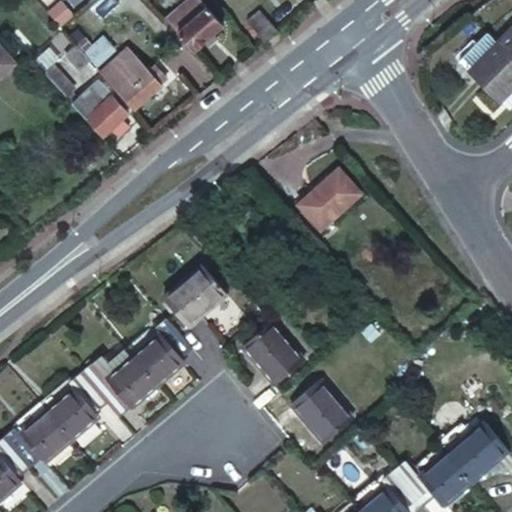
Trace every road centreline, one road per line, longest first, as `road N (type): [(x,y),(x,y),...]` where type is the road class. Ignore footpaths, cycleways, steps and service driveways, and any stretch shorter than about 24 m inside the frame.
road 1 (secondary): [(0,300),(349,22)]
road 2 (residential): [(349,22),(452,194)]
road 3 (residential): [(68,511),(163,445),(215,434)]
